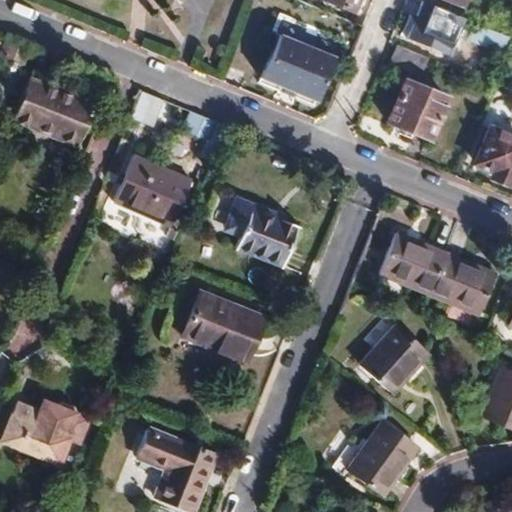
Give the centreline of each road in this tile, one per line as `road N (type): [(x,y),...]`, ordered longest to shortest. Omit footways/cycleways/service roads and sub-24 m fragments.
road 1 (residential): [(0,15),(324,148)]
road 2 (unknown): [(143,74),(23,341)]
road 3 (residential): [(324,148),(511,228)]
road 4 (residential): [(324,148),(385,0)]
